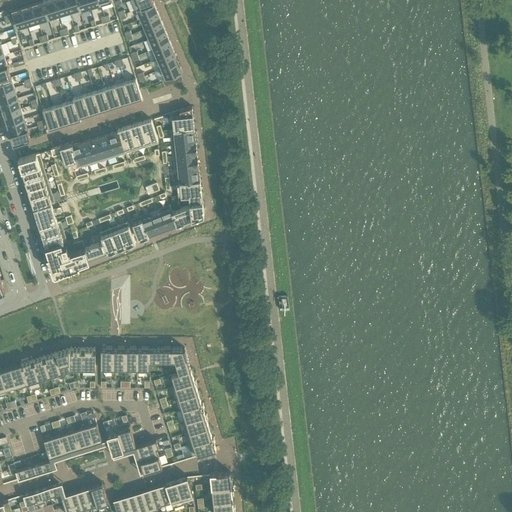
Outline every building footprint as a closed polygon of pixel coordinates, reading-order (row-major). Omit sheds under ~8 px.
[(59,15),(54,0),(45,0),(43,1),(49,18),(59,15)] [(65,0),(54,0),(59,15),(69,12),(65,0)] [(65,0),(69,12),(79,9),(80,11),(80,10),(77,0),(65,0)] [(88,0),(77,0),(80,10),(90,7),(88,0)] [(129,0),(126,1),(130,11),(136,9),(153,2),(152,0),(129,0)] [(33,4),(38,21),(49,18),(43,1),(33,4)] [(153,2),(136,9),(141,19),(157,11),(153,2)] [(28,25),(38,21),(33,4),(23,7),(28,25)] [(17,28),(28,25),(23,7),(12,11),(17,28)] [(157,11),(141,19),(145,28),(161,21),(157,11)] [(145,28),(149,38),(166,31),(162,22),(145,28)] [(166,31),(149,38),(153,48),(170,41),(166,31)] [(153,48),(157,58),(174,51),(170,41),(153,48)] [(1,44),(0,43),(0,55),(4,54),(10,52),(7,42),(1,44)] [(157,58),(161,68),(178,61),(174,51),(157,58)] [(161,68),(155,71),(159,81),(166,78),(166,79),(182,72),(180,65),(180,64),(179,64),(178,61),(161,68)] [(7,64),(0,65),(0,80),(11,77),(11,76),(9,68),(7,64)] [(0,80),(0,91),(14,87),(11,77),(0,80)] [(136,78),(125,81),(131,101),(142,98),(136,78)] [(115,84),(121,104),(131,101),(125,81),(115,84)] [(104,88),(110,107),(121,104),(115,84),(104,88)] [(14,87),(0,91),(0,102),(0,103),(18,98),(14,87)] [(100,111),(110,107),(104,88),(94,91),(100,111)] [(100,111),(94,91),(84,94),(90,114),(100,111)] [(73,99),(80,119),(81,119),(80,117),(90,114),(84,94),(73,97),(73,99)] [(0,103),(4,113),(21,108),(18,98),(0,103)] [(73,99),(64,102),(70,122),(80,119),(73,99)] [(70,122),(64,102),(53,106),(59,125),(70,122)] [(59,125),(53,106),(42,109),(49,129),(59,125)] [(180,114),(172,115),(173,128),(173,129),(194,127),(192,106),(179,110),(180,114)] [(7,124),(24,118),(21,108),(4,113),(7,124)] [(24,118),(7,124),(10,133),(27,128),(24,118)] [(157,139),(151,120),(151,119),(140,122),(147,146),(158,142),(157,139)] [(136,149),(147,146),(140,122),(129,126),(136,149)] [(118,129),(125,152),(126,152),(136,149),(129,126),(118,129)] [(170,131),(171,143),(196,140),(196,139),(197,139),(196,131),(195,131),(194,127),(173,129),(173,128),(170,129),(170,131)] [(27,128),(10,133),(13,144),(30,138),(27,128)] [(109,133),(116,155),(125,152),(118,129),(117,129),(118,130),(109,133)] [(107,158),(116,155),(109,133),(100,136),(107,158)] [(98,161),(107,158),(100,136),(99,136),(91,139),(98,161)] [(82,142),(89,164),(98,161),(91,139),(82,142)] [(171,143),(173,156),(197,153),(196,140),(171,143)] [(51,202),(34,208),(35,211),(36,215),(38,221),(40,227),(57,221),(57,220),(56,216),(59,215),(60,220),(61,219),(64,230),(67,240),(46,247),(48,254),(47,255),(50,266),(50,265),(52,272),(53,272),(53,273),(54,273),(54,274),(55,274),(56,274),(69,269),(75,267),(80,265),(79,263),(97,256),(97,257),(102,255),(108,252),(103,241),(99,232),(100,231),(99,227),(83,178),(82,174),(80,167),(79,167),(78,163),(72,145),(73,144),(72,142),(60,146),(50,149),(46,150),(39,152),(40,152),(43,162),(43,163),(46,172),(46,173),(49,182),(49,183),(52,192),(55,201),(51,202)] [(80,167),(89,164),(82,142),(73,144),(72,145),(78,163),(79,167),(80,167)] [(19,160),(18,161),(19,166),(20,165),(21,166),(22,168),(21,168),(21,169),(22,169),(43,162),(39,152),(18,159),(19,160)] [(178,169),(178,168),(199,166),(197,153),(173,156),(173,159),(174,167),(174,169),(178,169)] [(43,162),(22,169),(25,179),(46,172),(43,162)] [(199,166),(178,168),(179,181),(200,179),(199,166)] [(46,172),(25,179),(28,188),(49,182),(46,172)] [(181,195),(189,194),(202,193),(200,179),(179,181),(181,195)] [(28,189),(27,189),(28,193),(29,193),(31,198),(52,192),(49,182),(28,188),(28,189)] [(31,198),(34,208),(51,202),(55,201),(52,192),(31,198)] [(190,204),(192,218),(204,213),(202,200),(202,193),(189,194),(190,204)] [(169,203),(159,207),(167,228),(168,228),(176,224),(177,224),(172,211),(169,203)] [(185,221),(191,218),(192,218),(190,204),(172,211),(177,224),(185,221)] [(159,207),(150,211),(158,231),(167,228),(159,207)] [(150,211),(140,215),(148,235),(158,231),(150,211)] [(140,215),(131,218),(139,239),(148,235),(140,215)] [(57,221),(40,227),(43,237),(64,230),(61,219),(57,220),(57,221)] [(127,221),(118,225),(126,245),(129,244),(134,242),(135,241),(127,221)] [(118,225),(109,228),(117,249),(126,245),(118,225)] [(109,228),(100,231),(99,232),(103,240),(103,241),(106,248),(108,252),(117,249),(109,228)] [(43,237),(46,247),(62,242),(67,240),(64,230),(43,237)] [(101,347),(101,369),(114,369),(114,367),(113,367),(113,347),(111,347),(111,346),(106,346),(106,347),(101,347)] [(118,347),(113,347),(113,367),(114,367),(125,367),(125,347),(124,347),(124,346),(118,346),(118,347)] [(125,367),(125,369),(137,369),(137,367),(137,347),(136,347),(136,346),(130,346),(130,347),(125,347),(125,367)] [(137,369),(137,372),(150,372),(150,362),(150,359),(150,347),(148,347),(148,346),(142,346),(142,347),(137,347),(137,367),(137,369)] [(164,347),(150,347),(150,359),(173,360),(175,360),(171,347),(170,347),(170,346),(164,346),(164,347)] [(71,347),(55,352),(61,371),(62,373),(72,370),(71,368),(71,367),(71,347)] [(71,347),(71,367),(83,367),(83,347),(75,347),(71,347)] [(93,347),(83,347),(83,367),(95,367),(95,347),(93,347)] [(184,347),(171,347),(175,360),(178,371),(191,368),(186,354),(187,353),(185,348),(184,347)] [(55,352),(44,355),(50,374),(49,375),(50,377),(62,373),(61,371),(55,352)] [(44,355),(32,359),(38,378),(45,376),(49,375),(50,374),(44,355)] [(32,359),(21,362),(27,384),(28,384),(39,380),(38,378),(32,359)] [(21,362),(10,366),(16,384),(17,386),(16,386),(17,389),(28,385),(28,384),(27,384),(21,362)] [(10,366),(0,369),(6,389),(7,389),(16,386),(17,386),(16,384),(10,366)] [(178,371),(169,374),(173,386),(194,379),(193,374),(193,372),(192,367),(191,368),(178,371)] [(173,386),(171,386),(174,399),(177,398),(198,391),(196,386),(197,383),(196,379),(194,379),(173,386)] [(198,391),(177,398),(177,399),(180,409),(183,409),(182,408),(201,402),(200,397),(200,394),(199,390),(198,391)] [(201,402),(182,408),(183,409),(183,411),(186,419),(186,420),(205,414),(205,413),(203,408),(204,406),(203,402),(201,402)] [(186,419),(184,420),(187,432),(209,425),(207,420),(208,417),(206,413),(205,413),(205,414),(186,420),(186,419)] [(96,422),(89,424),(94,443),(102,440),(96,422)] [(89,424),(81,427),(87,445),(94,443),(89,424)] [(187,432),(185,432),(189,444),(212,437),(212,436),(211,431),(211,429),(210,425),(210,424),(209,425),(187,432)] [(117,429),(116,429),(117,431),(118,431),(123,450),(136,446),(136,445),(130,427),(129,425),(117,429)] [(73,427),(65,429),(66,432),(67,431),(72,450),(79,447),(74,429),(73,427)] [(74,429),(79,447),(87,445),(81,427),(74,429)] [(66,432),(59,434),(64,452),(72,450),(67,431),(66,432)] [(117,431),(107,435),(109,443),(112,453),(123,450),(118,431),(117,431)] [(59,434),(51,436),(57,454),(64,452),(59,434)] [(51,436),(44,439),(47,451),(49,456),(49,457),(50,456),(57,454),(51,436)] [(212,437),(189,444),(191,453),(192,456),(193,456),(194,456),(197,455),(198,455),(197,454),(200,454),(201,454),(201,453),(203,453),(204,453),(204,452),(209,451),(212,450),(213,450),(214,449),(215,449),(216,449),(214,443),(215,440),(213,436),(212,436),(212,437)] [(142,443),(136,445),(136,446),(138,453),(156,447),(156,448),(159,447),(157,442),(156,439),(142,443)] [(156,447),(138,453),(140,460),(159,455),(156,448),(156,447)] [(159,455),(140,460),(144,471),(145,471),(146,470),(146,471),(147,471),(147,470),(150,469),(150,470),(151,469),(155,468),(156,468),(155,467),(159,466),(159,467),(160,467),(160,466),(162,465),(159,455)] [(50,459),(33,464),(36,473),(38,472),(41,471),(43,471),(46,470),(48,469),(52,468),(53,468),(53,467),(53,466),(50,459)] [(33,464),(15,469),(16,470),(17,473),(17,474),(18,477),(19,478),(18,478),(20,478),(24,477),(25,476),(26,476),(29,475),(31,475),(34,473),(36,473),(33,464)] [(218,472),(210,473),(210,474),(211,487),(231,485),(231,480),(232,480),(231,476),(230,476),(230,471),(222,472),(218,472)] [(180,478),(176,479),(183,502),(184,502),(193,499),(193,494),(193,493),(192,493),(191,490),(191,489),(192,489),(191,489),(190,485),(190,484),(188,480),(189,480),(188,480),(187,476),(187,475),(186,476),(180,478)] [(169,481),(165,482),(166,482),(172,503),(173,505),(183,502),(176,479),(169,481)] [(92,485),(91,485),(98,506),(104,504),(109,503),(108,500),(108,499),(107,499),(106,496),(107,496),(107,495),(106,496),(104,490),(104,488),(104,487),(103,484),(103,483),(103,484),(102,482),(101,482),(99,483),(98,483),(95,484),(95,485),(92,486),(92,485)] [(159,484),(158,484),(164,503),(164,505),(172,503),(166,482),(165,482),(162,483),(162,484),(159,485),(159,484)] [(42,488),(41,488),(44,497),(60,492),(61,492),(58,484),(58,483),(57,483),(53,484),(51,485),(48,486),(46,487),(42,488)] [(151,487),(157,505),(161,504),(164,503),(158,484),(158,485),(155,486),(155,485),(154,486),(151,487)] [(84,488),(90,508),(91,508),(98,506),(91,485),(91,486),(88,487),(88,486),(87,487),(84,488)] [(231,485),(211,487),(213,501),(233,499),(232,494),(233,494),(233,490),(232,490),(231,485)] [(144,489),(143,489),(150,510),(157,507),(158,507),(157,505),(151,487),(150,487),(151,487),(148,488),(147,488),(144,489)] [(25,493),(23,494),(24,494),(24,496),(25,498),(24,498),(25,499),(26,502),(26,503),(32,501),(36,500),(37,499),(38,502),(45,499),(44,497),(41,488),(39,489),(35,490),(34,491),(30,492),(28,492),(25,493)] [(77,490),(76,490),(82,508),(82,509),(82,511),(86,510),(90,508),(84,488),(81,489),(80,489),(77,490)] [(136,491),(142,511),(150,510),(143,489),(140,490),(139,490),(139,491),(136,492),(136,491)] [(69,492),(75,511),(82,509),(82,508),(76,490),(73,491),(72,491),(73,492),(69,493),(69,492)] [(129,493),(128,494),(134,511),(142,511),(136,491),(136,492),(133,493),(132,492),(132,493),(129,494),(129,493)] [(62,495),(61,495),(61,496),(63,500),(66,511),(75,511),(69,492),(69,493),(66,494),(66,493),(65,494),(62,495)] [(121,496),(125,511),(134,511),(128,494),(125,495),(124,495),(125,495),(121,496)] [(114,498),(113,498),(117,511),(125,511),(121,496),(118,497),(117,497),(117,498),(114,499),(114,498)] [(0,511),(4,511),(9,511),(12,510),(11,509),(9,502),(8,499),(7,499),(6,499),(6,500),(4,500),(3,500),(3,501),(0,501),(0,511)] [(233,499),(213,501),(214,511),(234,511),(234,508),(235,508),(234,503),(233,503),(233,499)]
